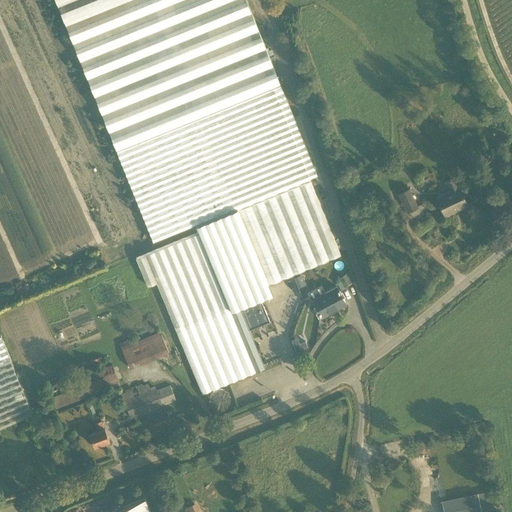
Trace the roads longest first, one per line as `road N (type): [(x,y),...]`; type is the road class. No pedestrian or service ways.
road 1 (unclassified): [(34,511),(362,376),(511,245)]
road 2 (unknown): [(388,353),(258,0)]
road 3 (unknown): [(351,511),(367,432),(362,376)]
